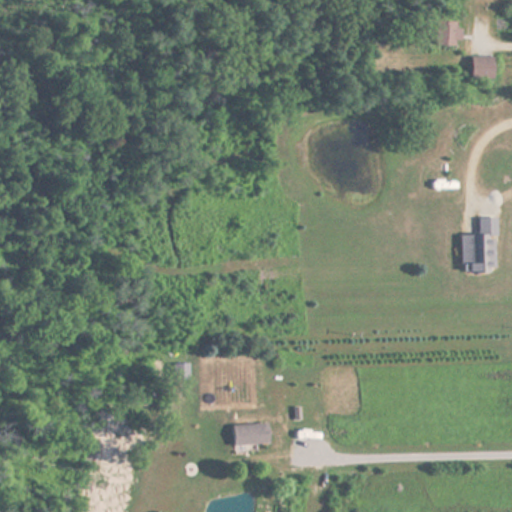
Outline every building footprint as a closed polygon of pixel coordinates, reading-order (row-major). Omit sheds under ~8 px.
[(434,45),(458,45),(458,22),(434,22),(434,45)] [(469,79),(493,79),(493,57),(469,57),(469,79)] [(466,236),(466,274),(491,274),(491,238),(496,238),(496,219),(477,218),(477,236),(466,236)] [(267,445),(266,424),(230,426),(231,447),(267,445)] [(159,452),(175,452),(175,437),(159,437),(159,452)]
